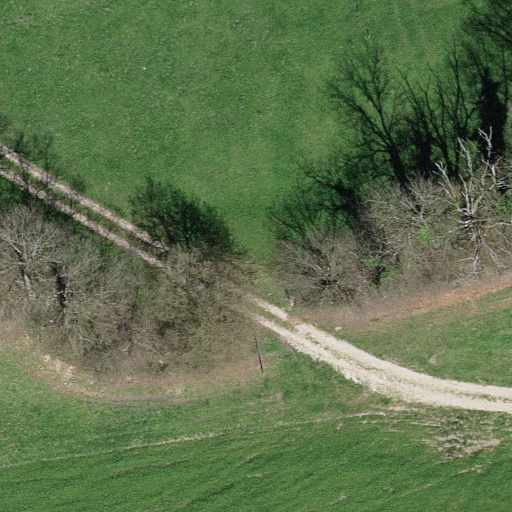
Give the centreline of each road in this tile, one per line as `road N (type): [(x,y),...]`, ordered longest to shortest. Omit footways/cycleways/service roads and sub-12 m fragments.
road 1 (track): [(0,169),(303,361),(390,400)]
road 2 (track): [(188,511),(390,400),(511,404)]
